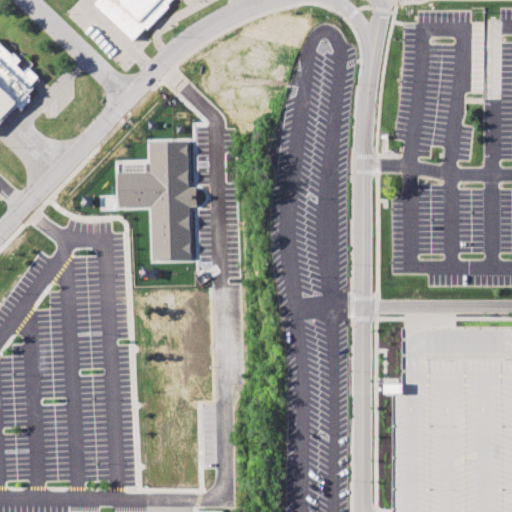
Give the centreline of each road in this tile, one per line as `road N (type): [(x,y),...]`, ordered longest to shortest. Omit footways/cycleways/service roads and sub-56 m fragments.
road 1 (residential): [(386,0),(368,127),(365,511)]
road 2 (residential): [(154,71),(0,231)]
road 3 (residential): [(511,306),(364,305)]
road 4 (residential): [(35,0),(126,97)]
